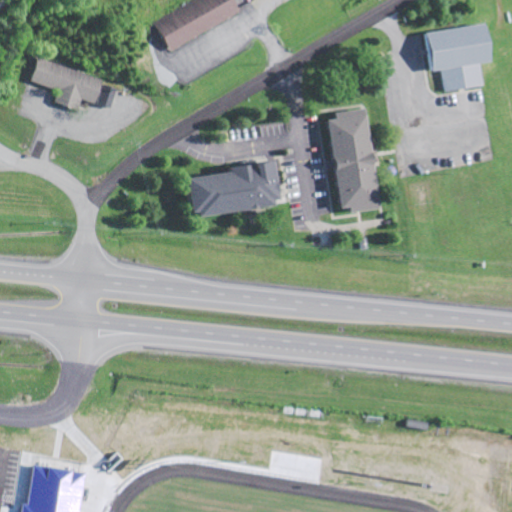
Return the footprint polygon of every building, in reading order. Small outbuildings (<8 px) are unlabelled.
[(201,33),(239,13),(231,0),(189,0),(184,3),(201,33)] [(184,3),(152,20),(169,51),(201,33),(184,3)] [(421,32),(428,69),(438,67),(442,92),(481,85),(477,62),(486,60),(480,22),(421,32)] [(114,90),(100,86),(101,80),(35,60),(28,83),(56,91),(52,105),(75,112),(78,101),(94,106),(109,110),(114,90)] [(362,105),(332,109),(334,117),(324,119),(340,214),(379,208),(362,105)] [(269,160),(275,199),(268,200),(269,207),(195,217),(195,211),(187,212),(182,177),(226,171),(225,167),(244,164),(244,169),(253,168),(251,163),(269,160)] [(478,503),(477,511),(469,511),(471,502),(478,503)]
